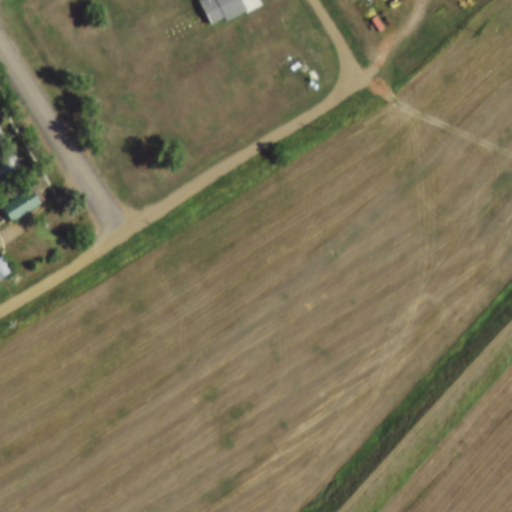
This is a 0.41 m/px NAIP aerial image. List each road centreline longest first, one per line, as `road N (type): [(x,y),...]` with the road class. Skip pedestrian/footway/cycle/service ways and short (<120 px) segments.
road 1 (residential): [(342,75),(334,92),(273,134),(0,309)]
road 2 (track): [(511,314),(335,511)]
road 3 (tertiary): [(119,234),(0,47)]
